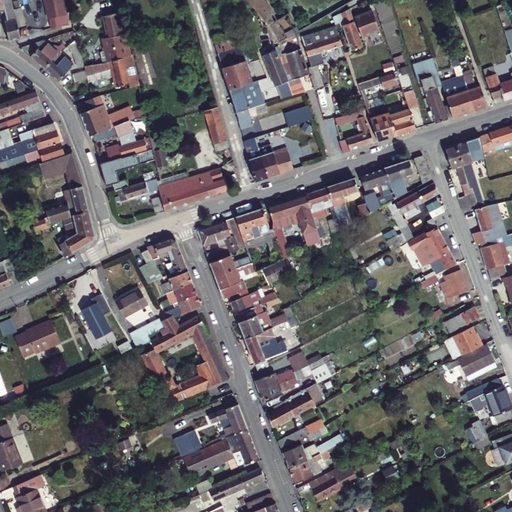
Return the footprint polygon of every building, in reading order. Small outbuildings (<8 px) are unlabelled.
[(17,0),(0,0),(1,5),(9,3),(11,10),(7,11),(12,32),(25,29),(22,16),(17,0)] [(17,0),(22,16),(29,15),(25,0),(17,0)] [(54,0),(57,12),(71,9),(69,0),(54,0)] [(368,0),(362,0),(367,11),(356,15),(363,36),(380,29),(368,0)] [(387,0),(385,0),(375,3),(390,54),(403,50),(387,0)] [(364,44),(349,5),(343,8),(348,20),(344,21),(354,48),(364,44)] [(108,15),(113,38),(106,39),(104,47),(105,53),(109,52),(110,57),(135,53),(131,35),(126,36),(122,12),(108,15)] [(242,22),(218,29),(232,83),(244,80),(256,76),(242,22)] [(79,29),(74,35),(81,62),(87,61),(79,29)] [(343,45),(337,29),(317,36),(319,41),(311,44),(315,55),(343,45)] [(48,35),(28,40),(25,41),(48,64),(62,48),(69,40),(63,34),(60,38),(57,38),(54,41),(48,35)] [(388,51),(382,35),(375,37),(382,54),(388,51)] [(284,83),(294,79),(296,79),(289,55),(287,46),(274,50),(284,83)] [(76,62),(62,48),(48,64),(62,77),(76,62)] [(308,49),(289,55),(296,79),(306,76),(315,73),(308,49)] [(135,53),(110,57),(87,62),(89,68),(90,73),(116,68),(119,81),(133,79),(134,83),(140,82),(135,53)] [(327,62),(316,65),(324,88),(335,85),(327,62)] [(396,70),(401,84),(409,106),(419,102),(404,64),(394,67),(396,70)] [(511,73),(511,77),(500,82),(497,83),(501,94),(503,100),(511,96),(511,67),(510,68),(511,73)] [(79,79),(91,76),(90,73),(89,68),(77,71),(79,79)] [(396,70),(384,74),(389,88),(401,84),(396,70)] [(420,76),(425,88),(429,87),(427,80),(435,77),(433,71),(420,76)] [(501,94),(497,83),(494,73),(484,76),(491,98),(501,94)] [(296,79),(294,79),(297,87),(299,95),(310,92),(306,76),(296,79)] [(358,83),(361,90),(379,84),(377,77),(358,83)] [(449,117),(445,105),(435,77),(427,80),(429,87),(425,88),(436,122),(449,117)] [(487,105),(479,85),(470,88),(466,78),(461,80),(472,110),(487,105)] [(247,91),(244,80),(232,83),(240,112),(255,108),(267,104),(265,96),(259,98),(256,89),(247,91)] [(460,91),(446,96),(448,103),(453,116),(472,110),(461,80),(457,81),(460,91)] [(299,95),(297,87),(286,90),(289,98),(299,95)] [(29,90),(0,99),(0,112),(22,106),(26,119),(27,119),(39,116),(32,93),(29,90)] [(417,127),(409,106),(380,117),(371,95),(364,98),(379,140),(417,127)] [(79,101),(83,110),(97,106),(93,97),(79,101)] [(110,117),(106,102),(97,106),(83,110),(91,133),(126,120),(127,119),(125,113),(110,117)] [(146,112),(145,105),(128,111),(131,118),(146,112)] [(231,139),(223,105),(208,110),(216,143),(231,139)] [(300,126),(319,120),(314,105),(295,110),(300,126)] [(259,123),(255,108),(240,112),(244,127),(259,123)] [(95,140),(101,161),(143,149),(153,146),(153,145),(148,121),(146,112),(131,118),(127,119),(126,120),(128,127),(130,127),(132,134),(107,142),(105,138),(95,140)] [(352,115),(343,118),(345,123),(354,120),(352,115)] [(0,149),(0,158),(23,152),(55,143),(49,124),(42,126),(39,116),(27,119),(32,140),(0,149)] [(375,141),(368,120),(358,123),(363,135),(350,139),(353,148),(375,141)] [(17,122),(0,127),(0,133),(3,142),(22,136),(17,122)] [(497,149),(511,143),(511,125),(482,135),(487,150),(496,147),(497,149)] [(473,157),(466,135),(451,141),(457,162),(473,157)] [(270,153),(265,136),(260,137),(271,175),(293,168),(287,148),(270,153)] [(271,175),(260,137),(248,141),(259,179),(271,175)] [(451,141),(442,144),(449,165),(452,164),(458,182),(452,184),(461,209),(467,207),(466,203),(474,200),(470,187),(465,186),(457,162),(451,141)] [(55,143),(23,152),(25,158),(38,154),(40,161),(59,155),(55,143)] [(160,195),(164,210),(232,188),(228,176),(224,177),(221,168),(172,184),(171,177),(174,177),(168,147),(164,148),(163,143),(153,145),(153,146),(156,158),(160,176),(156,177),(159,189),(160,195)] [(156,158),(153,146),(143,149),(147,161),(156,158)] [(291,147),(287,148),(293,168),(297,167),(291,147)] [(116,170),(147,161),(143,149),(101,161),(107,184),(113,182),(115,190),(120,188),(130,185),(127,177),(118,180),(116,170)] [(40,161),(20,167),(23,178),(39,173),(40,176),(64,170),(73,167),(67,153),(59,155),(40,161)] [(408,181),(412,188),(433,177),(423,153),(415,156),(421,174),(408,181)] [(409,158),(385,166),(396,197),(400,195),(398,189),(406,187),(402,174),(413,170),(409,158)] [(385,180),(391,199),(396,197),(385,166),(361,174),(365,186),(385,180)] [(68,182),(77,179),(73,167),(64,170),(68,182)] [(142,174),(144,181),(155,178),(153,171),(142,174)] [(357,189),(353,176),(328,184),(334,203),(341,226),(348,222),(342,203),(346,202),(343,193),(357,189)] [(130,185),(120,188),(123,200),(159,189),(156,177),(155,178),(144,181),(130,185)] [(68,216),(86,211),(77,179),(68,182),(73,199),(52,206),(52,203),(48,204),(53,221),(68,216)] [(439,191),(435,180),(392,204),(391,202),(387,204),(399,225),(382,234),(390,247),(413,234),(401,212),(439,191)] [(334,203),(328,184),(307,191),(311,205),(308,206),(312,218),(326,213),(324,207),(334,203)] [(375,193),(374,188),(362,192),(365,199),(369,211),(375,208),(371,195),(375,193)] [(311,205),(307,191),(300,193),(267,204),(272,219),(295,210),(307,245),(319,238),(312,218),(308,206),(311,205)] [(164,210),(160,195),(150,198),(154,213),(164,210)] [(486,200),(470,206),(478,228),(469,231),(473,243),(476,241),(497,234),(502,232),(493,198),(491,199),(486,200)] [(369,211),(365,199),(357,203),(361,215),(369,211)] [(431,228),(438,224),(450,217),(444,202),(429,210),(433,215),(426,219),(431,228)] [(241,230),(246,244),(246,245),(268,239),(271,251),(280,248),(272,224),(267,225),(261,206),(237,214),(241,230)] [(86,211),(68,216),(72,236),(63,243),(63,247),(67,256),(91,239),(92,234),(86,211)] [(237,214),(199,226),(197,230),(201,243),(223,237),(228,250),(242,245),(240,240),(236,241),(233,233),(241,230),(237,214)] [(50,227),(47,216),(37,219),(40,230),(50,227)] [(458,261),(438,224),(431,228),(410,239),(415,248),(432,238),(441,254),(445,252),(451,265),(458,261)] [(511,229),(502,232),(497,234),(498,244),(511,240),(511,229)] [(476,241),(485,276),(502,271),(495,245),(498,244),(497,234),(476,241)] [(151,265),(152,265),(159,262),(157,258),(170,254),(177,273),(184,270),(173,241),(146,251),(149,259),(151,265)] [(207,258),(220,253),(218,247),(205,252),(207,258)] [(0,264),(0,285),(11,282),(8,274),(18,270),(15,253),(1,258),(3,264),(0,264)] [(209,263),(213,275),(234,268),(241,266),(251,262),(250,257),(236,262),(234,254),(209,263)] [(285,258),(261,269),(267,282),(289,270),(285,258)] [(151,265),(149,259),(142,261),(144,268),(151,265)] [(251,273),(254,272),(251,262),(241,266),(243,271),(249,269),(251,273)] [(159,281),(152,265),(151,265),(144,268),(136,270),(140,281),(142,280),(148,290),(156,287),(155,283),(159,281)] [(229,302),(248,292),(243,281),(240,282),(234,268),(213,275),(224,304),(229,302)] [(452,295),(469,289),(460,268),(444,275),(446,280),(440,283),(448,302),(454,300),(452,295)] [(425,289),(444,277),(440,271),(421,283),(425,289)] [(168,282),(172,294),(191,286),(186,274),(168,282)] [(511,274),(499,278),(501,287),(503,286),(508,304),(511,303),(511,274)] [(133,286),(108,301),(117,316),(142,302),(133,286)] [(172,294),(177,304),(195,297),(191,286),(172,294)] [(229,302),(232,311),(253,303),(254,305),(263,302),(276,297),(273,291),(262,295),(259,296),(256,288),(248,292),(229,302)] [(177,304),(182,318),(200,310),(195,297),(177,304)] [(278,303),(276,297),(263,302),(266,307),(278,303)] [(284,312),(287,320),(294,318),(289,305),(282,309),(284,312)] [(457,314),(444,322),(447,326),(448,325),(451,330),(478,313),(473,305),(463,311),(460,307),(455,310),(457,314)] [(234,314),(242,337),(269,327),(287,320),(284,312),(258,321),(255,313),(249,315),(247,309),(234,314)] [(0,321),(0,327),(3,336),(16,331),(10,317),(0,321)] [(155,353),(191,333),(196,343),(207,338),(197,319),(177,330),(173,323),(170,326),(175,335),(153,346),(155,353)] [(24,334),(12,339),(22,361),(60,344),(49,321),(41,324),(42,326),(32,330),(32,329),(23,333),(24,334)] [(473,325),(454,335),(463,352),(483,342),(479,335),(478,336),(473,325)] [(150,340),(153,346),(175,335),(170,326),(165,327),(167,333),(150,340)] [(167,333),(165,327),(129,342),(134,354),(153,346),(150,340),(167,333)] [(272,336),(269,327),(242,337),(254,368),(265,362),(258,342),(272,336)] [(196,343),(199,350),(210,345),(207,338),(196,343)] [(496,359),(487,341),(451,360),(455,368),(470,361),(475,370),(496,359)] [(175,402),(226,379),(210,345),(199,350),(205,363),(195,367),(199,378),(177,388),(173,377),(167,380),(164,371),(154,376),(158,384),(166,381),(175,402)] [(287,357),(295,371),(309,364),(302,350),(287,357)] [(151,370),(161,365),(155,353),(145,357),(151,370)] [(327,355),(294,374),(294,376),(297,383),(312,374),(311,371),(325,363),(327,367),(332,365),(327,355)] [(499,364),(496,359),(475,370),(478,375),(499,364)] [(254,368),(255,371),(267,367),(265,362),(254,368)] [(312,374),(317,382),(336,372),(332,365),(327,367),(325,363),(311,371),(312,374)] [(151,370),(154,376),(164,371),(161,365),(151,370)] [(253,379),(257,390),(294,376),(294,374),(293,371),(282,375),(281,372),(274,375),(273,371),(253,379)] [(294,376),(257,390),(261,401),(282,394),(280,391),(293,386),(292,384),(297,383),(294,376)] [(483,392),(500,384),(496,376),(479,385),(483,392)] [(500,384),(483,392),(499,423),(511,416),(511,411),(510,408),(511,407),(511,403),(502,383),(500,384)] [(297,415),(318,404),(323,402),(314,384),(297,393),(298,395),(289,400),(297,415)] [(297,415),(289,400),(288,398),(274,405),(276,409),(266,414),(271,428),(297,415)] [(476,408),(471,399),(462,403),(467,412),(476,408)] [(246,430),(236,403),(208,415),(213,427),(230,420),(233,427),(227,430),(230,438),(246,430)] [(326,416),(328,422),(341,416),(337,410),(326,416)] [(481,439),(490,434),(482,419),(473,423),(481,439)] [(308,424),(299,428),(303,436),(316,428),(314,424),(309,426),(308,424)] [(22,465),(7,427),(0,429),(0,465),(3,473),(22,465)] [(282,436),(275,439),(279,449),(299,438),(303,436),(299,428),(282,436)] [(195,450),(182,456),(184,460),(204,450),(195,429),(187,433),(195,450)] [(204,450),(184,460),(191,475),(234,455),(233,454),(239,450),(244,464),(257,460),(246,430),(230,438),(204,450)] [(279,449),(287,471),(308,460),(315,456),(334,446),(345,440),(342,433),(305,453),(299,438),(279,449)] [(511,458),(511,433),(492,440),(495,447),(492,448),(497,463),(511,458)] [(128,437),(116,444),(120,451),(132,444),(128,437)] [(372,449),(384,443),(381,437),(368,443),(372,449)] [(477,449),(490,443),(487,437),(474,442),(477,449)] [(384,443),(372,449),(375,455),(381,451),(383,455),(388,453),(386,450),(392,447),(389,440),(384,443)] [(339,455),(334,446),(315,456),(318,460),(329,454),(332,459),(339,455)] [(308,460),(287,471),(293,484),(313,473),(308,460)] [(311,489),(317,499),(346,484),(337,467),(321,475),(324,482),(311,489)] [(236,477),(242,490),(263,481),(257,468),(236,477)] [(387,484),(390,489),(409,478),(408,477),(405,471),(397,476),(398,478),(387,484)] [(301,507),(317,499),(311,489),(324,482),(321,475),(294,489),(301,507)] [(236,477),(206,491),(212,504),(242,490),(236,477)] [(43,489),(38,478),(29,482),(9,491),(18,511),(42,511),(34,493),(43,489)] [(210,478),(196,484),(199,491),(213,485),(210,478)] [(413,485),(409,478),(390,489),(394,496),(413,485)] [(250,511),(273,502),(270,492),(247,503),(250,511)] [(205,495),(197,499),(201,506),(208,503),(205,495)] [(372,497),(339,511),(353,511),(359,509),(360,511),(363,511),(377,506),(372,497)] [(106,511),(102,502),(90,506),(92,511),(106,511)]
